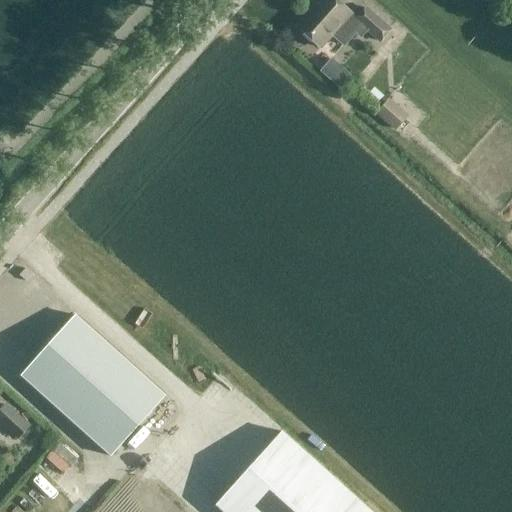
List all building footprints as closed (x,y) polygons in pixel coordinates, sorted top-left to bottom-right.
[(320,48),(349,15),(331,0),(322,0),(297,28),(320,48)] [(356,21),(380,43),(391,31),(366,9),(356,21)] [(320,71),(342,87),(354,72),(332,55),(320,71)] [(388,104),(379,114),(398,131),(407,121),(388,104)] [(75,315),(20,376),(111,457),(165,396),(75,315)] [(29,427),(4,405),(0,408),(0,423),(18,439),(29,427)] [(370,511),(281,432),(216,505),(224,511),(370,511)]
